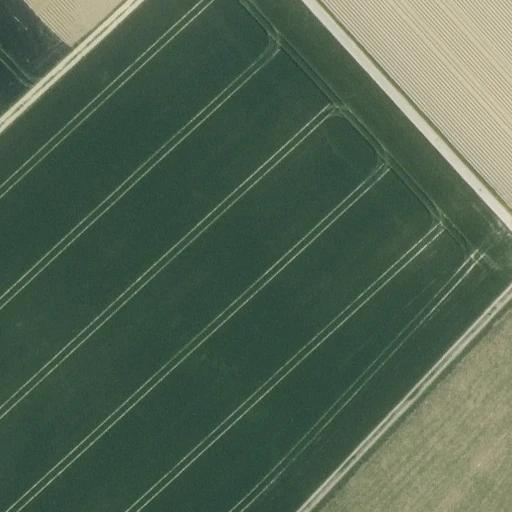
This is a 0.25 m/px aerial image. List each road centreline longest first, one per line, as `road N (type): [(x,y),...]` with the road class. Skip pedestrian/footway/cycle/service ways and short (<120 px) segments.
road 1 (track): [(511,224),(304,0)]
road 2 (track): [(300,511),(511,292)]
road 3 (track): [(136,0),(0,126)]
